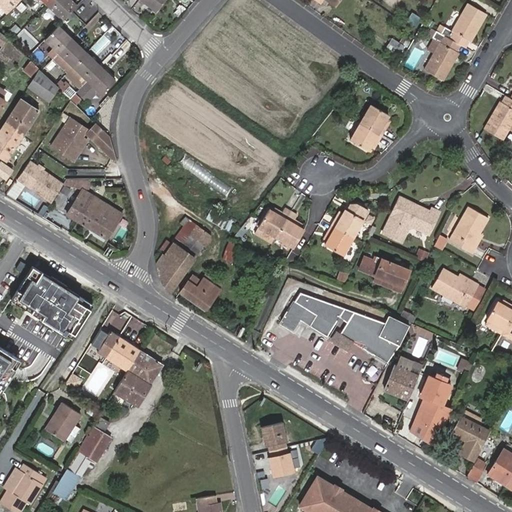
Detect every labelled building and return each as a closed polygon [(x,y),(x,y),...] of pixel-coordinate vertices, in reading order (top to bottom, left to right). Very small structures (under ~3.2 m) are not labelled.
[(0,0),(0,6),(7,13),(19,0),(0,0)] [(77,5),(71,0),(50,0),(45,5),(61,20),(77,5)] [(163,0),(141,0),(155,11),(163,0)] [(439,33),(460,44),(464,47),(469,39),(471,41),(487,13),(467,2),(452,29),(444,25),(439,33)] [(71,39),(57,25),(45,37),(53,46),(47,53),(52,58),(71,39)] [(439,33),(436,31),(433,38),(435,39),(441,42),(435,53),(425,70),(443,80),(459,52),(457,51),(460,44),(439,33)] [(86,53),(71,39),(52,58),(67,72),(86,53)] [(392,39),(387,48),(398,55),(404,47),(392,39)] [(435,39),(429,50),(435,53),(441,42),(435,39)] [(100,67),(86,53),(67,72),(81,86),(87,80),(100,67)] [(38,68),(30,59),(23,70),(33,76),(38,68)] [(114,81),(100,67),(87,80),(81,86),(76,92),(86,101),(90,98),(85,93),(93,85),(102,94),(114,81)] [(58,87),(55,84),(41,70),(40,69),(29,87),(47,102),(58,87)] [(60,79),(55,84),(58,87),(66,94),(71,89),(60,79)] [(98,97),(102,94),(93,85),(85,93),(90,98),(94,93),(98,97)] [(511,99),(508,98),(504,95),(501,101),(498,100),(482,128),(502,140),(509,128),(511,129),(511,99)] [(21,100),(5,125),(23,136),(39,111),(21,100)] [(370,105),(360,122),(381,135),(385,127),(382,125),(386,118),(387,116),(370,105)] [(71,118),(52,145),(74,160),(87,140),(82,137),(88,129),(71,118)] [(381,135),(360,122),(349,139),(365,150),(368,147),(372,139),(376,142),(381,135)] [(87,133),(117,163),(110,137),(96,124),(87,133)] [(23,136),(5,125),(0,132),(0,156),(6,161),(23,136)] [(372,149),(376,142),(372,139),(368,147),(372,149)] [(38,166),(29,161),(20,174),(50,193),(59,181),(43,170),(38,166)] [(84,179),(70,179),(65,186),(80,195),(83,189),(84,179)] [(55,196),(63,184),(59,181),(50,193),(55,196)] [(80,195),(68,214),(106,238),(122,214),(83,189),(80,195)] [(388,193),(368,193),(368,198),(381,197),(378,202),(382,204),(388,193)] [(430,212),(420,207),(419,209),(415,208),(414,204),(401,197),(383,234),(402,243),(408,229),(413,227),(428,235),(439,212),(431,209),(430,212)] [(335,218),(332,224),(353,237),(363,220),(369,210),(356,203),(353,204),(348,211),(346,209),(344,213),(340,221),(335,218)] [(44,216),(49,207),(45,205),(40,214),(44,216)] [(472,245),(479,233),(489,217),(469,205),(450,240),(472,254),(476,247),(472,245)] [(255,225),(259,226),(269,209),(266,207),(255,225)] [(289,215),(291,211),(284,207),(282,211),(280,215),(272,210),(269,209),(259,226),(261,228),(276,236),(289,215)] [(340,210),(335,218),(340,221),(344,213),(340,210)] [(297,214),(291,211),(289,215),(276,236),(295,247),(305,229),(300,226),(293,222),(295,218),(297,214)] [(234,223),(217,213),(212,222),(229,231),(234,223)] [(190,220),(183,229),(190,233),(196,225),(190,220)] [(353,237),(332,224),(327,232),(331,234),(328,241),(326,245),(343,255),(353,237)] [(156,263),(162,284),(169,293),(210,235),(196,225),(190,233),(183,229),(165,255),(163,254),(156,263)] [(244,229),(241,227),(233,236),(237,238),(244,229)] [(273,242),(276,236),(261,228),(258,234),(273,242)] [(483,235),(479,233),(472,245),(476,247),(483,235)] [(440,235),(434,246),(442,250),(447,239),(440,235)] [(243,247),(229,242),(223,258),(237,263),(243,247)] [(416,258),(425,262),(428,255),(419,251),(416,258)] [(402,287),(409,270),(382,258),(380,263),(365,257),(360,269),(402,287)] [(21,260),(16,268),(21,271),(25,263),(21,260)] [(32,266),(13,295),(21,300),(40,271),(32,266)] [(471,284),(459,277),(443,268),(432,287),(466,307),(479,284),(473,280),(471,284)] [(347,273),(340,270),(337,279),(345,282),(347,273)] [(77,294),(40,271),(21,300),(13,295),(11,299),(64,333),(67,329),(74,333),(89,308),(75,299),(77,294)] [(223,285),(207,274),(202,281),(195,276),(182,293),(205,310),(223,285)] [(461,274),(459,277),(471,284),(473,280),(461,274)] [(388,361),(397,350),(408,326),(389,317),(386,322),(301,293),(288,313),(286,312),(283,316),(286,317),(282,324),(292,330),(299,318),(303,320),(327,335),(330,329),(335,321),(338,323),(340,320),(345,323),(338,334),(360,348),(387,363),(388,361)] [(77,294),(75,299),(89,308),(92,303),(77,294)] [(487,319),(505,329),(511,316),(511,304),(510,303),(508,307),(502,304),(498,302),(487,319)] [(416,317),(404,310),(401,317),(413,323),(416,317)] [(418,327),(411,324),(404,338),(411,342),(418,327)] [(74,333),(67,329),(64,333),(71,337),(74,333)] [(126,370),(139,350),(110,331),(108,333),(101,329),(92,344),(99,348),(97,351),(107,357),(123,367),(126,370)] [(16,356),(0,346),(0,384),(3,386),(11,373),(16,366),(11,363),(16,356)] [(161,364),(139,350),(126,370),(113,391),(136,405),(161,364)] [(16,356),(11,363),(16,366),(20,359),(16,356)] [(419,374),(423,365),(399,356),(396,365),(419,374)] [(120,372),(123,367),(107,357),(104,362),(120,372)] [(384,389),(408,399),(419,374),(396,365),(395,365),(384,389)] [(72,373),(66,383),(75,389),(81,379),(72,373)] [(418,437),(436,445),(451,412),(442,407),(450,385),(444,383),(445,378),(434,376),(433,382),(428,381),(420,400),(424,401),(414,423),(423,427),(418,437)] [(78,413),(63,402),(46,428),(62,439),(78,413)] [(475,460),(476,458),(490,429),(461,415),(452,432),(465,440),(460,452),(475,460)] [(70,469),(80,475),(87,464),(91,467),(95,461),(96,462),(110,438),(103,433),(109,423),(98,416),(77,450),(80,452),(70,469)] [(269,450),(284,446),(283,440),(284,439),(281,422),(261,427),(265,444),(267,444),(269,450)] [(66,436),(71,440),(81,429),(77,425),(66,436)] [(286,453),(284,446),(269,450),(270,456),(268,457),(272,474),(292,469),(288,452),(286,453)] [(488,472),(507,484),(511,474),(511,453),(503,448),(488,472)] [(467,476),(476,482),(486,465),(476,458),(475,460),(467,476)] [(23,465),(18,472),(21,474),(9,493),(6,491),(0,501),(0,505),(10,511),(17,511),(24,503),(28,505),(40,485),(36,482),(41,476),(23,465)] [(67,467),(52,491),(65,500),(80,475),(70,469),(67,467)] [(6,491),(18,472),(16,470),(3,490),(6,491)] [(21,474),(18,472),(6,491),(9,493),(21,474)] [(365,511),(369,506),(343,491),(338,499),(336,502),(323,495),(325,491),(330,483),(316,474),(298,504),(311,511),(365,511)] [(336,502),(338,499),(325,491),(323,495),(336,502)] [(214,496),(197,499),(199,511),(220,511),(219,503),(215,503),(214,496)]
